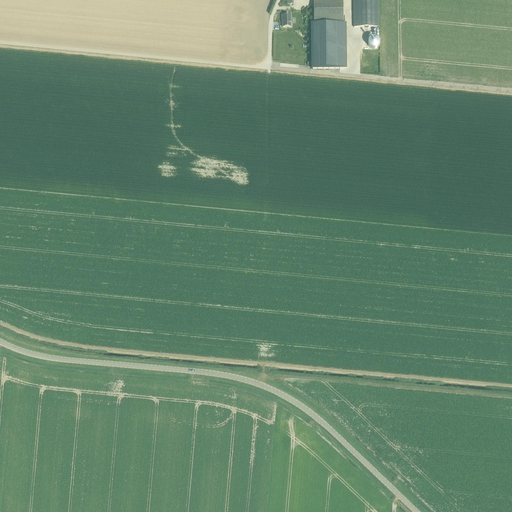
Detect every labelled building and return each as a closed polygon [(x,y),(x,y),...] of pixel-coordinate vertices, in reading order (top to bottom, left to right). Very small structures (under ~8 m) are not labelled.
[(342,0),(313,0),(314,23),(343,23),(342,0)] [(379,27),(378,0),(353,0),(354,7),(354,28),(363,27),(379,27)] [(291,15),(282,15),(282,21),(283,27),(291,27),(291,15)] [(312,24),(312,26),(312,31),(312,38),(312,55),(312,66),(312,69),(315,69),(321,69),(328,69),(339,69),(340,69),(340,63),(340,61),(340,39),(339,30),(339,24),(336,24),(335,24),(334,24),(313,24),(312,24)] [(371,38),(370,39),(369,40),(369,41),(368,41),(368,42),(368,43),(368,44),(368,45),(368,46),(369,46),(369,47),(369,48),(370,48),(371,48),(371,49),(372,49),(373,49),(374,49),(375,49),(376,49),(376,48),(377,48),(378,47),(379,46),(379,45),(379,44),(379,43),(379,42),(379,41),(378,40),(378,39),(377,39),(376,38),(375,38),(374,38),(373,38),(372,38),(371,38)]
